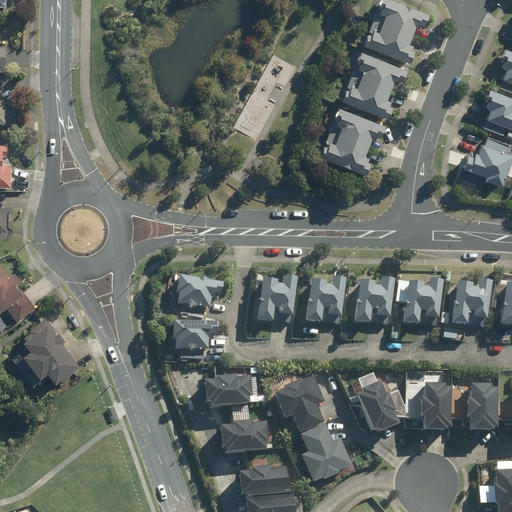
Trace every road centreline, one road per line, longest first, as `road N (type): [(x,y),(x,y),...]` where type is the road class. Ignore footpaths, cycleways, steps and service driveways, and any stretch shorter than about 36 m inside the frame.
road 1 (tertiary): [(411,234),(422,144),(476,3)]
road 2 (tertiary): [(232,232),(411,234)]
road 3 (tertiary): [(141,421),(64,262)]
road 4 (tertiary): [(112,257),(141,421)]
road 5 (tertiary): [(54,208),(57,75)]
road 6 (tertiary): [(57,75),(103,198)]
road 7 (tertiary): [(113,206),(232,232)]
